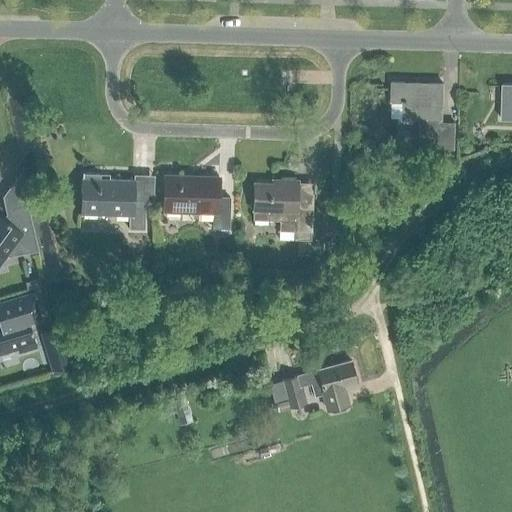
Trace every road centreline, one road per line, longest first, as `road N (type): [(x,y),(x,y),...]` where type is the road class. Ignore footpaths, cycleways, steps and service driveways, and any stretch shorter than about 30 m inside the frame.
road 1 (track): [(372,308),(0,419)]
road 2 (residential): [(113,31),(111,98),(128,124),(143,129),(311,132),(336,108),(338,39)]
road 3 (residential): [(113,31),(338,39)]
road 4 (track): [(511,160),(456,185),(395,244),(372,308)]
